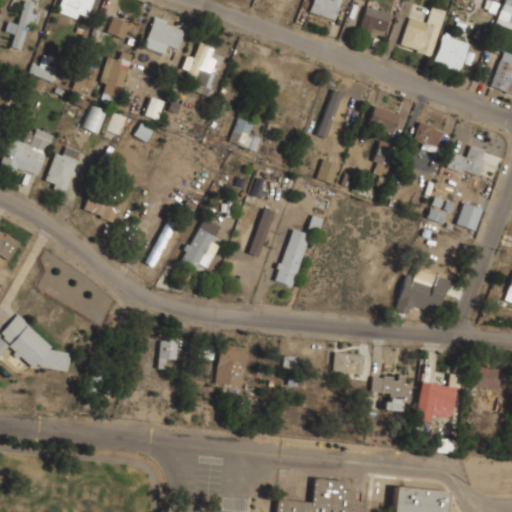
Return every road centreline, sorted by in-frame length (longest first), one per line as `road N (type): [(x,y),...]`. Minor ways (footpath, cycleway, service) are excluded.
road 1 (residential): [(511,341),(188,309),(143,294),(63,234),(0,200)]
road 2 (residential): [(511,120),(195,0)]
road 3 (residential): [(234,451),(0,423)]
road 4 (residential): [(454,335),(511,163)]
